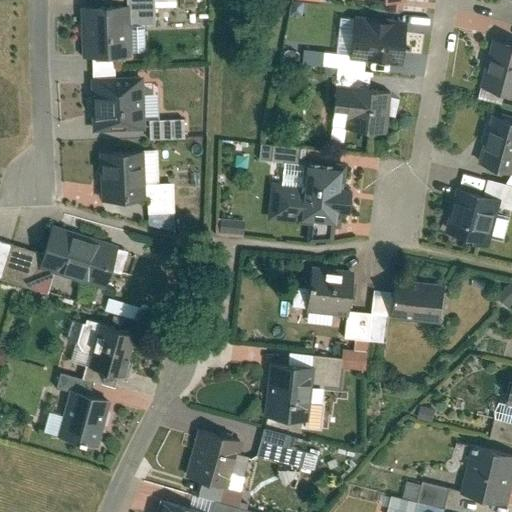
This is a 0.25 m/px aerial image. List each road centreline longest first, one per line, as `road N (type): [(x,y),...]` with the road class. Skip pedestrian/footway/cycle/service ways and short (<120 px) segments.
road 1 (residential): [(442,0),(419,161),(390,224)]
road 2 (residential): [(38,0),(40,147),(31,185)]
road 3 (residential): [(176,368),(109,511)]
